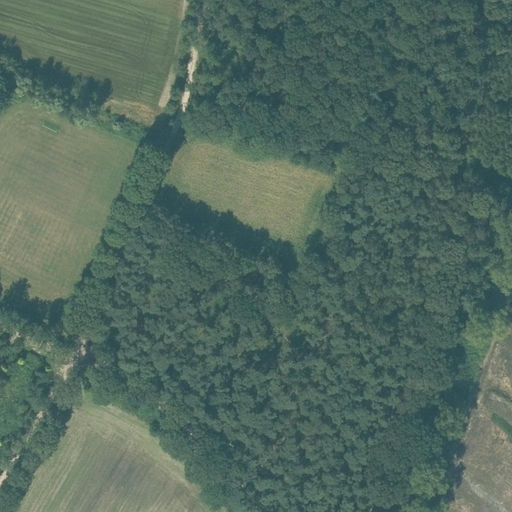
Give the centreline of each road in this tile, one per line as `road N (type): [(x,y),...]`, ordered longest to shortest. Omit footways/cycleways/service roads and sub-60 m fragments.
road 1 (track): [(72,354),(181,114),(206,0)]
road 2 (unclassified): [(269,511),(139,387),(72,354)]
road 3 (track): [(0,485),(72,354)]
